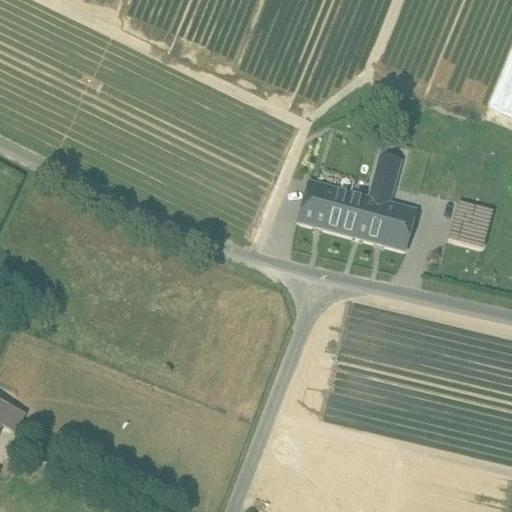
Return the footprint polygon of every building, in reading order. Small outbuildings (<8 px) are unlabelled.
[(511,51),(489,108),(511,117),(511,51)] [(434,136),(409,129),(405,143),(430,150),(434,136)] [(456,142),(437,201),(456,207),(476,149),(456,142)] [(400,164),(382,159),(370,203),(385,206),(388,207),(400,164)] [(370,203),(310,187),(300,224),(375,244),(385,206),(370,203)] [(388,207),(385,206),(375,244),(404,252),(414,214),(388,207)] [(0,429),(9,410),(0,405),(0,429)]
